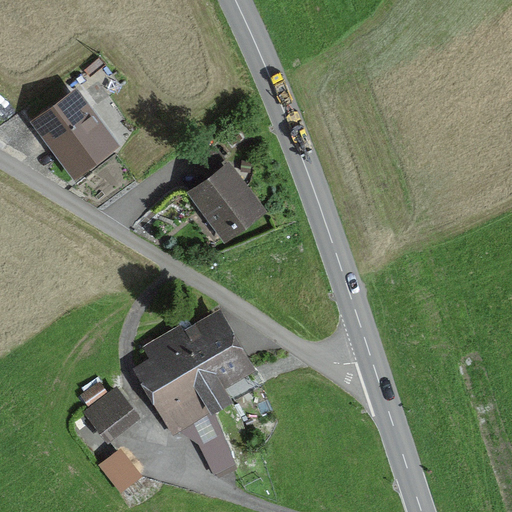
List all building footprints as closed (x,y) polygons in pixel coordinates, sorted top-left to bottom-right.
[(40,120),(76,168),(108,143),(84,111),(72,95),(40,120)] [(195,193),(225,233),(257,210),(229,169),(195,193)] [(144,366),(178,426),(230,397),(218,376),(245,360),(221,321),(183,344),(176,333),(150,349),(155,359),(144,366)] [(105,434),(134,413),(116,389),(88,410),(105,434)] [(121,488),(137,475),(119,451),(102,463),(121,488)]
